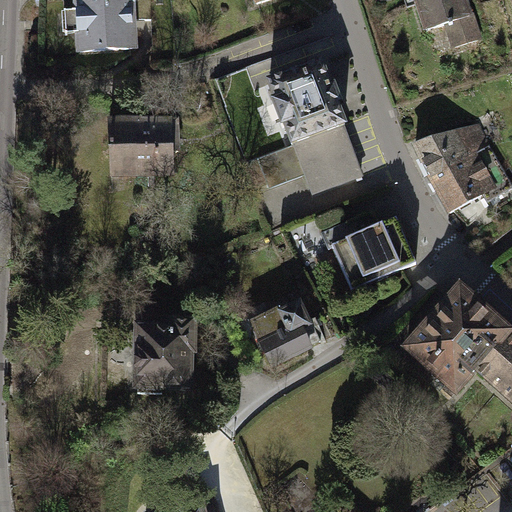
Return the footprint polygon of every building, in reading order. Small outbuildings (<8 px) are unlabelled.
[(135,0),(70,0),(74,61),(139,58),(135,0)] [(411,0),(429,56),(478,40),(464,0),(411,0)] [(322,68),(260,93),(285,153),(258,164),(271,194),(301,181),(312,208),(370,184),(322,68)] [(165,117),(102,118),(104,179),(166,177),(165,117)] [(430,187),(479,161),(462,131),(411,148),(430,187)] [(430,187),(450,220),(498,192),(479,161),(430,187)] [(372,214),(321,237),(350,300),(417,270),(396,222),(379,229),(372,214)] [(511,333),(460,287),(398,355),(454,405),(475,382),(511,415),(511,333)] [(323,342),(294,288),(238,317),(267,372),(323,342)] [(194,327),(132,326),(131,396),(193,397),(194,327)]
